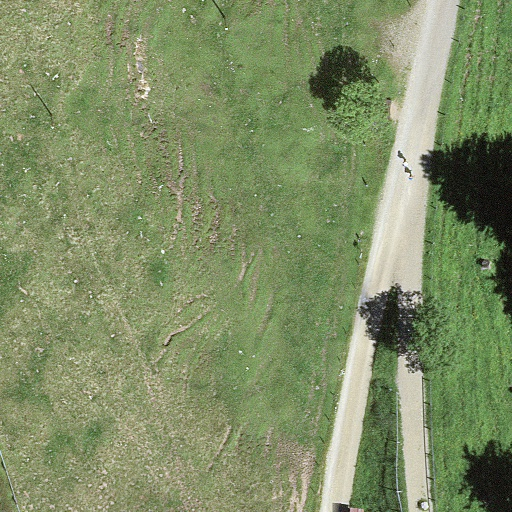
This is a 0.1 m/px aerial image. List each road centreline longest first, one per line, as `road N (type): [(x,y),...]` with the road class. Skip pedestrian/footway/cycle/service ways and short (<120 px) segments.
road 1 (track): [(418,113),(335,511)]
road 2 (track): [(418,113),(410,251),(420,511)]
